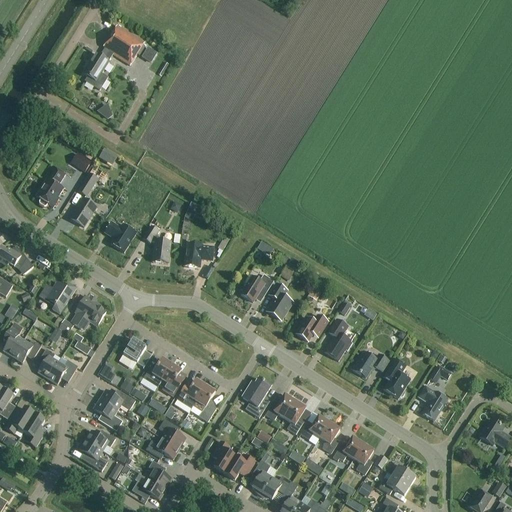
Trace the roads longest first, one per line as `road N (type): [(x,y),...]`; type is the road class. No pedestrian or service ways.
road 1 (track): [(40,93),(511,388)]
road 2 (unclassified): [(435,455),(262,345)]
road 3 (unclassified): [(0,156),(99,0)]
road 4 (unclassified): [(136,297),(2,207)]
road 5 (unclassified): [(262,345),(197,305),(136,297)]
road 6 (residential): [(123,317),(237,390)]
